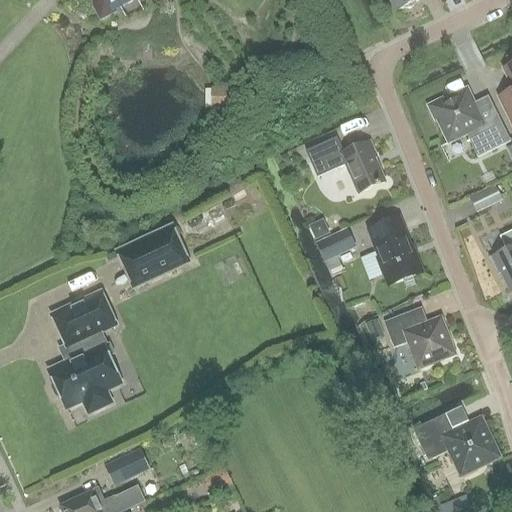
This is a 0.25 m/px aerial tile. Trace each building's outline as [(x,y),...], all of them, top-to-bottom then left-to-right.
[(134,0),(93,0),(95,4),(93,5),(101,20),(116,12),(115,10),(134,0)] [(391,0),(397,12),(405,8),(408,9),(412,8),(414,6),(416,3),(422,0),(391,0)] [(511,66),(504,70),(511,87),(511,96),(502,102),(500,98),(499,99),(511,126),(511,66)] [(235,107),(236,87),(219,86),(218,106),(235,107)] [(429,107),(436,121),(438,121),(449,144),(467,135),(479,158),(511,142),(498,115),(483,122),(468,90),(444,102),(443,100),(429,107)] [(344,154),(338,139),(307,153),(318,179),(346,166),(359,195),(387,183),(376,159),(378,158),(371,142),(344,154)] [(471,200),(478,214),(503,201),(496,187),(471,200)] [(370,231),(391,286),(421,275),(421,273),(423,271),(417,256),(414,257),(400,219),(370,231)] [(309,230),(316,244),(330,238),(323,223),(309,230)] [(189,264),(172,227),(118,252),(135,289),(189,264)] [(357,248),(348,229),(330,238),(316,244),(325,263),(357,248)] [(507,251),(491,259),(499,275),(502,274),(511,293),(511,292),(511,232),(500,238),(507,251)] [(117,326),(102,294),(53,316),(68,349),(71,348),(77,360),(50,373),(55,383),(53,388),(57,397),(62,399),(67,409),(84,401),(88,409),(93,410),(106,404),(109,399),(105,391),(121,384),(109,358),(115,355),(110,345),(108,346),(102,333),(117,326)] [(458,357),(453,343),(452,343),(442,319),(419,328),(413,312),(385,323),(395,349),(409,344),(419,370),(444,361),(444,362),(458,357)] [(384,339),(378,322),(366,326),(373,343),(384,339)] [(445,417),(415,432),(429,461),(451,451),(464,478),(478,471),(476,468),(498,458),(481,421),(454,434),(445,417)] [(151,471),(141,450),(123,458),(133,479),(151,471)] [(224,468),(201,478),(213,504),(235,494),(224,468)] [(127,511),(146,503),(138,485),(98,504),(93,493),(62,508),(63,511),(127,511)] [(467,497),(442,508),(443,511),(466,511),(473,510),(467,497)]
